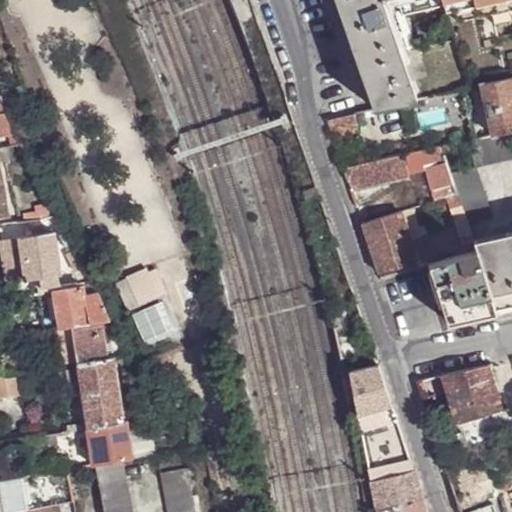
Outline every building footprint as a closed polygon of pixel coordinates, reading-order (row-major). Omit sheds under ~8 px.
[(338,0),(342,11),(364,73),(376,108),(419,99),(391,15),(395,13),(392,7),(388,8),(385,0),(400,0),(406,15),(446,6),(444,0),(338,0)] [(511,9),(511,0),(444,0),(446,6),(448,12),(456,10),(476,6),(479,17),(493,14),(511,9)] [(459,22),(479,17),(476,6),(456,10),(459,22)] [(511,21),(511,9),(493,14),(495,25),(511,21)] [(511,78),(483,85),(493,134),(511,129),(511,78)] [(327,120),(332,136),(361,129),(357,113),(327,120)] [(0,127),(5,127),(7,149),(22,147),(6,115),(0,115),(0,127)] [(511,129),(493,134),(467,140),(475,163),(475,164),(511,155),(511,129)] [(409,174),(408,169),(425,165),(421,149),(343,166),(347,179),(358,177),(359,185),(409,174)] [(0,158),(0,218),(9,217),(5,194),(9,193),(8,186),(4,186),(0,158)] [(450,169),(458,193),(467,220),(493,214),(485,190),(475,164),(475,163),(450,169)] [(318,193),(315,185),(301,190),(304,198),(318,193)] [(447,196),(467,251),(476,248),(473,238),(467,220),(458,193),(447,196)] [(40,218),(55,216),(48,203),(37,204),(40,218)] [(416,206),(401,211),(411,237),(425,232),(416,206)] [(374,261),(378,273),(418,259),(417,256),(432,251),(425,232),(411,237),(401,211),(362,224),(374,261)] [(511,229),(473,238),(476,248),(498,310),(511,306),(511,229)] [(54,233),(0,240),(0,244),(6,283),(40,278),(59,275),(61,274),(54,233)] [(351,288),(333,238),(324,241),(326,247),(322,249),(334,289),(337,289),(338,292),(351,288)] [(72,273),(85,269),(70,243),(61,249),(72,273)] [(435,261),(428,263),(445,311),(448,321),(498,310),(476,248),(467,251),(435,261)] [(418,259),(419,266),(428,263),(435,261),(432,251),(417,256),(418,259)] [(59,280),(59,275),(40,278),(40,283),(41,288),(60,285),(59,280)] [(26,286),(28,296),(54,292),(78,288),(76,277),(59,280),(60,285),(41,288),(40,283),(26,286)] [(100,322),(109,322),(99,297),(87,299),(83,287),(78,288),(54,292),(61,329),(100,322)] [(66,366),(78,364),(106,359),(100,322),(61,329),(66,366)] [(359,323),(335,329),(341,361),(366,355),(359,323)] [(123,357),(106,359),(78,364),(88,428),(125,422),(117,381),(132,379),(123,357)] [(348,372),(357,415),(392,405),(382,376),(378,364),(348,372)] [(459,370),(442,374),(447,390),(457,423),(502,410),(488,364),(459,370)] [(0,376),(0,399),(25,395),(22,374),(0,376)] [(442,374),(430,376),(436,393),(447,390),(442,374)] [(415,382),(421,398),(436,393),(430,376),(417,379),(415,382)] [(135,457),(133,447),(150,444),(146,421),(129,423),(129,421),(125,422),(88,428),(94,465),(96,464),(123,459),(135,457)] [(435,441),(439,452),(465,445),(462,434),(435,441)] [(12,441),(0,442),(0,454),(13,452),(12,441)] [(99,485),(104,484),(108,511),(133,511),(123,459),(96,464),(99,485)] [(413,467),(410,459),(395,463),(397,472),(413,467)] [(369,470),(371,479),(387,475),(384,466),(369,470)] [(196,511),(189,468),(162,473),(168,511),(196,511)] [(0,511),(19,511),(72,501),(67,469),(0,480),(0,511)] [(420,489),(416,478),(373,490),(377,511),(423,499),(420,489)] [(427,511),(423,499),(377,511),(427,511)] [(19,511),(74,511),(72,501),(19,511)]
